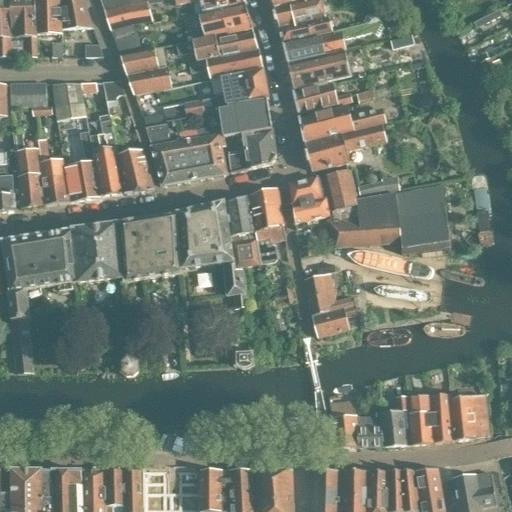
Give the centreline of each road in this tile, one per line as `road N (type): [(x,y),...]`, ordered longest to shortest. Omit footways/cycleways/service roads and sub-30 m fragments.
road 1 (residential): [(260,0),(291,127),(292,149),(280,172),(0,228)]
road 2 (residential): [(299,455),(0,456)]
road 3 (residential): [(299,455),(386,458),(511,446)]
road 4 (residential): [(0,69),(115,64),(92,0)]
